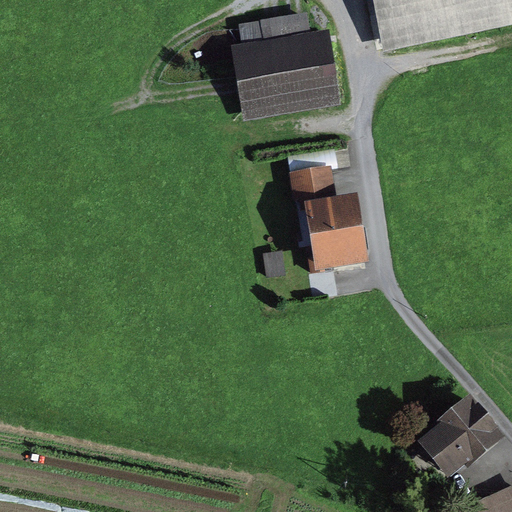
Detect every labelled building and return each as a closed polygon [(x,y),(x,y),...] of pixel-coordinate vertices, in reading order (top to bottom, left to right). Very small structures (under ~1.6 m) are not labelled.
[(511,0),(371,0),(383,54),(511,27),(511,0)] [(276,118),(342,106),(330,31),(311,34),(307,12),(239,25),(241,44),(231,46),(239,93),(244,124),(276,118)] [(337,199),(331,167),(290,174),(294,202),(304,201),(316,274),(369,264),(358,195),(337,199)] [(282,251),(262,253),(266,278),(285,276),(282,251)] [(505,439),(470,395),(433,425),(436,428),(418,443),(447,480),(464,466),(468,471),(505,439)] [(511,511),(511,486),(459,509),(460,511),(511,511)]
